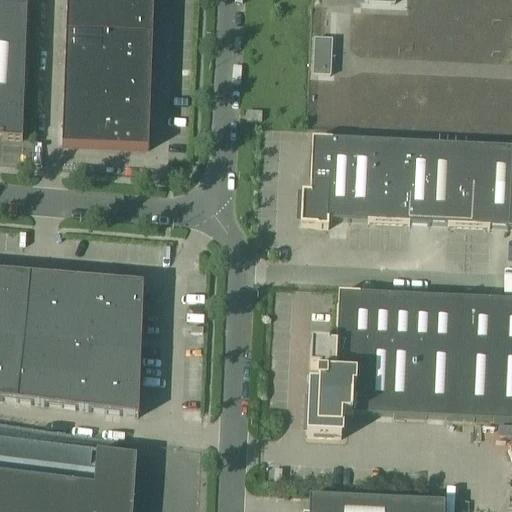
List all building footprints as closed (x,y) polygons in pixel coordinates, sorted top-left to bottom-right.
[(107,16),(107,0),(66,0),(66,15),(107,16)] [(152,18),(152,0),(107,0),(107,16),(152,18)] [(0,137),(2,138),(1,142),(21,143),(26,11),(0,8),(0,137)] [(106,38),(107,16),(66,15),(65,36),(106,38)] [(151,40),(152,18),(107,16),(106,38),(151,40)] [(105,60),(106,38),(65,36),(64,59),(105,60)] [(151,62),(151,40),(106,38),(105,60),(151,62)] [(331,43),(314,42),(312,78),(329,78),(331,43)] [(104,82),(105,60),(64,59),(63,80),(104,82)] [(150,84),(151,62),(105,60),(104,82),(150,84)] [(103,104),(104,82),(63,80),(63,102),(103,104)] [(149,106),(150,84),(104,82),(103,104),(149,106)] [(103,126),(103,104),(63,102),(62,124),(103,126)] [(148,128),(149,106),(103,104),(103,126),(148,128)] [(261,114),(246,114),(245,123),(260,124),(261,114)] [(102,151),(103,126),(62,124),(61,150),(102,151)] [(147,153),(148,128),(103,126),(102,151),(147,153)] [(387,227),(391,147),(331,144),(311,143),(309,196),(301,196),(299,229),(315,230),(315,231),(327,232),(328,224),(366,226),(387,227)] [(427,229),(431,149),(391,147),(387,227),(408,228),(427,229)] [(467,231),(471,150),(431,149),(427,229),(446,230),(467,231)] [(507,232),(511,152),(471,150),(467,231),(488,232),(507,232)] [(24,342),(29,278),(7,276),(1,340),(24,342)] [(46,344),(51,280),(29,278),(24,342),(46,344)] [(68,346),(73,282),(51,280),(46,344),(68,346)] [(90,349),(96,284),(73,282),(68,346),(90,349)] [(112,351),(118,286),(96,284),(90,349),(112,351)] [(112,351),(140,354),(142,288),(118,286),(112,351)] [(511,425),(511,304),(359,297),(338,296),(335,348),(328,348),(328,346),(310,345),(309,371),(319,372),(318,377),(316,377),(316,386),(317,386),(317,389),(317,399),(307,398),(306,440),(340,442),(341,418),(344,418),(351,419),(351,418),(511,425)] [(0,402),(16,405),(24,342),(1,340),(0,350),(0,402)] [(38,408),(46,344),(24,342),(16,405),(38,408)] [(60,410),(68,346),(46,344),(38,408),(60,410)] [(82,413),(90,349),(68,346),(60,410),(82,413)] [(104,416),(112,351),(90,349),(82,413),(104,416)] [(138,420),(140,354),(112,351),(104,416),(138,420)] [(132,511),(136,460),(95,455),(93,489),(0,477),(0,511),(132,511)] [(443,511),(444,506),(309,499),(308,511),(443,511)]
